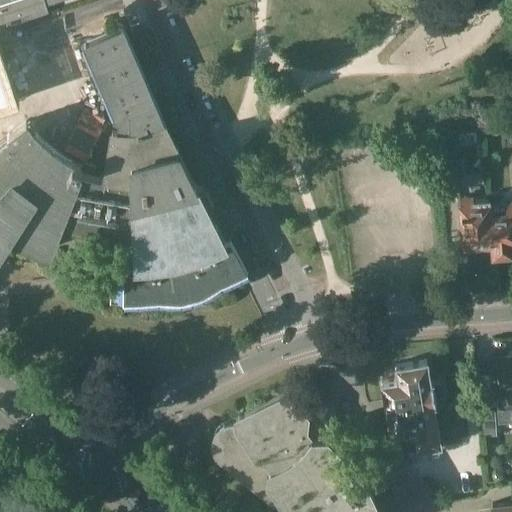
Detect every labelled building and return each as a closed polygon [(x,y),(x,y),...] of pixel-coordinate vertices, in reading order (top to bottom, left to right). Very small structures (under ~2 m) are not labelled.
[(0,0),(0,26),(46,12),(41,0),(0,0)] [(84,43),(80,44),(90,67),(94,65),(95,69),(91,71),(99,89),(103,87),(105,93),(102,94),(110,113),(114,111),(118,122),(119,111),(119,110),(120,110),(120,109),(121,109),(121,108),(122,108),(123,108),(124,108),(129,108),(130,130),(132,130),(135,130),(137,130),(139,129),(141,129),(143,129),(145,128),(148,128),(150,127),(152,126),(154,126),(156,125),(158,124),(160,123),(162,122),(163,122),(162,118),(162,117),(123,24),(120,25),(120,24),(84,40),(83,41),(84,43)] [(0,245),(9,230),(17,235),(19,235),(26,239),(32,242),(38,245),(44,248),(48,249),(63,213),(67,214),(72,216),(78,218),(83,219),(88,220),(93,221),(98,222),(103,223),(108,224),(112,224),(116,224),(112,292),(124,292),(136,292),(147,291),(159,290),(169,288),(179,286),(189,284),(199,281),(200,283),(219,276),(228,273),(227,271),(237,266),(224,240),(217,226),(209,210),(214,203),(205,183),(195,183),(173,139),(164,121),(163,122),(162,122),(160,123),(158,124),(156,125),(154,126),(152,126),(150,127),(148,128),(145,128),(143,129),(141,129),(139,129),(137,130),(135,130),(132,130),(130,130),(129,108),(124,108),(123,108),(122,108),(121,108),(121,109),(120,109),(120,110),(119,110),(119,111),(118,122),(114,121),(113,129),(112,139),(105,177),(102,177),(97,176),(91,174),(85,172),(80,171),(83,163),(82,163),(75,159),(67,155),(63,154),(60,152),(57,150),(50,146),(46,143),(45,142),(42,140),(34,133),(29,127),(23,121),(0,138),(0,245)] [(457,167),(441,168),(443,192),(459,191),(457,167)] [(472,197),(460,198),(461,215),(459,216),(460,228),(462,227),(464,246),(476,245),(476,248),(493,247),(488,199),(472,201),(472,197)] [(511,201),(504,202),(505,209),(493,211),(492,199),(488,199),(493,247),(493,255),(511,253),(511,251),(511,201)] [(511,417),(511,351),(510,352),(509,354),(505,354),(505,357),(493,358),(498,419),(511,417)] [(384,398),(385,400),(387,411),(390,429),(390,432),(393,431),(415,427),(418,445),(419,445),(423,450),(437,448),(439,443),(442,443),(435,404),(437,404),(437,402),(442,401),(445,398),(441,383),(438,381),(433,382),(433,380),(430,380),(427,358),(424,359),(396,364),(398,377),(381,380),(382,382),(385,398),(384,398)] [(380,509),(367,482),(364,481),(362,479),(359,478),(357,476),(354,474),(351,471),(349,469),(347,466),(346,463),(345,462),(344,459),(344,458),(343,455),(343,453),(342,450),(342,449),(331,438),(334,428),(310,404),(300,407),(285,392),(237,416),(236,421),(235,420),(233,420),(229,421),(226,421),(223,423),(220,425),(217,427),(215,430),(214,433),(217,434),(217,445),(213,446),(213,447),(213,448),(214,450),(216,453),(217,455),(220,457),(288,511),(388,511),(383,507),(380,509)] [(495,412),(480,413),(482,438),(497,436),(495,412)] [(511,511),(511,500),(492,503),(493,511),(511,511)]
